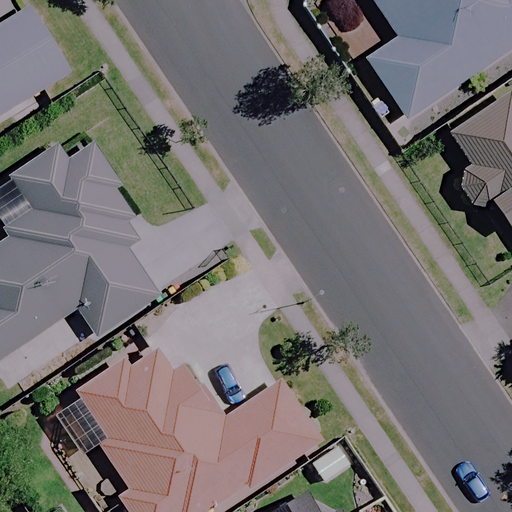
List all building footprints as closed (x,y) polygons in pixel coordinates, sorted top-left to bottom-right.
[(445,93),(511,48),(511,0),(366,0),(394,42),(362,63),(402,123),(425,107),(437,125),(457,111),(445,93)] [(0,27),(0,116),(63,78),(23,13),(0,27)] [(442,141),(460,168),(445,178),(469,213),(484,203),(511,244),(511,106),(506,98),(442,141)] [(136,244),(126,229),(133,224),(112,191),(117,188),(91,148),(86,151),(62,167),(52,150),(4,181),(26,215),(1,232),(8,243),(0,248),(0,360),(76,312),(93,339),(154,300),(125,256),(123,252),(136,244)] [(134,369),(129,361),(116,369),(74,393),(102,442),(96,445),(123,493),(115,498),(122,511),(204,511),(315,448),(280,386),(215,423),(178,359),(168,365),(162,354),(134,369)] [(332,511),(319,489),(280,511),(332,511)]
